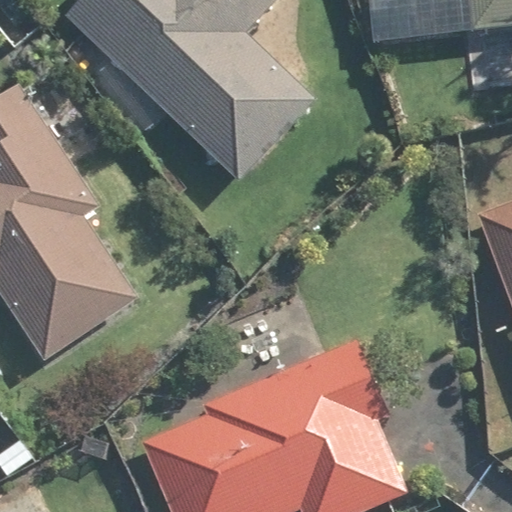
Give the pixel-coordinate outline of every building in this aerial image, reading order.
[(81,0),(82,0),(67,16),(242,187),(322,105),(248,33),(280,0),(81,0)] [(511,0),(473,0),(478,31),(511,26),(511,0)] [(17,81),(0,92),(0,287),(4,285),(50,356),(137,299),(83,216),(98,206),(17,81)] [(511,203),(475,218),(511,310),(511,203)] [(393,415),(362,341),(138,435),(170,511),(372,511),(411,496),(380,421),(393,415)] [(0,412),(0,471),(5,478),(33,458),(0,412)]
